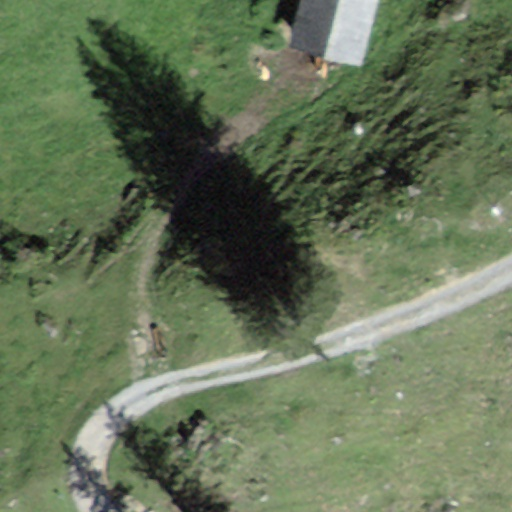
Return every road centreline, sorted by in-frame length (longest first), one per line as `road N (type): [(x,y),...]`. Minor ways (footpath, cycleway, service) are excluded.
road 1 (track): [(111,511),(95,494),(88,464),(104,423),(134,402),(324,348),(511,267)]
road 2 (track): [(140,400),(144,257),(170,203),(293,78),(301,49)]
